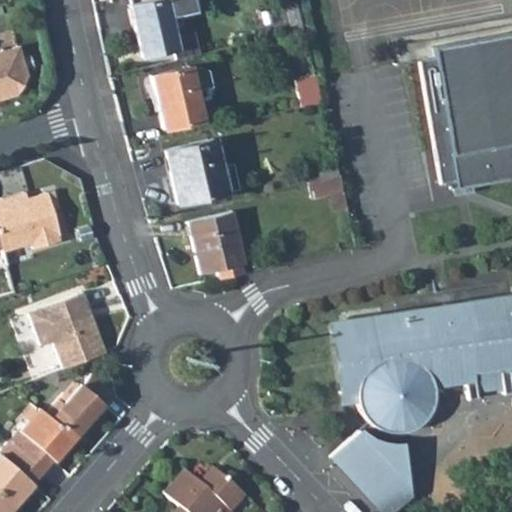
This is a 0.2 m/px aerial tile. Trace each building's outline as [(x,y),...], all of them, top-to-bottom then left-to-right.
[(139,58),(176,48),(168,17),(194,11),(190,0),(153,0),(127,7),(139,58)] [(470,186),(470,187),(511,178),(511,46),(509,32),(430,47),(432,57),(417,59),(440,185),(454,182),(456,189),(470,186)] [(0,98),(15,94),(25,75),(16,45),(0,50),(0,98)] [(161,130),(200,121),(188,68),(149,77),(161,130)] [(175,204),(225,192),(219,167),(212,138),(162,150),(175,204)] [(319,180),(338,175),(334,160),(315,164),(319,180)] [(219,167),(225,192),(238,188),(232,164),(219,167)] [(310,199),(330,194),(341,191),(338,175),(319,180),(307,183),(310,199)] [(44,191),(49,208),(55,206),(50,190),(44,191)] [(0,197),(0,249),(0,250),(5,265),(33,256),(31,248),(57,240),(55,234),(57,233),(49,208),(44,191),(24,197),(3,204),(1,197),(0,197)] [(1,197),(3,204),(24,197),(22,191),(1,197)] [(330,194),(335,212),(346,210),(341,191),(330,194)] [(200,274),(217,270),(219,278),(240,274),(238,265),(243,263),(230,211),(187,222),(200,274)] [(78,310),(81,318),(88,316),(79,291),(75,293),(81,309),(78,310)] [(25,312),(37,345),(50,340),(60,368),(100,353),(102,352),(88,316),(81,318),(78,310),(81,309),(75,293),(25,312)] [(511,293),(466,301),(467,314),(457,315),(441,303),(430,319),(421,321),(419,307),(346,319),(350,346),(362,345),(364,358),(346,381),(359,391),(354,397),(359,412),(368,423),(382,430),(393,432),(404,430),(414,425),(421,419),(426,413),(430,403),(431,396),(430,386),(463,382),(465,399),(474,397),(474,391),(499,387),(501,394),(510,392),(509,385),(511,385),(511,293)] [(441,303),(457,315),(467,314),(466,301),(441,303)] [(419,307),(421,321),(430,319),(441,303),(419,307)] [(326,322),(338,405),(355,402),(354,397),(359,391),(346,381),(364,358),(362,345),(350,346),(346,319),(326,322)] [(55,399),(42,413),(69,437),(110,392),(89,373),(79,385),(77,383),(60,403),(55,399)] [(35,407),(6,442),(38,470),(48,459),(50,460),(69,437),(42,413),(35,407)] [(328,458),(378,511),(392,511),(410,495),(400,442),(393,443),(386,442),(380,441),(375,439),(371,437),(368,435),(360,429),(328,458)] [(6,442),(0,448),(0,497),(10,506),(29,483),(27,482),(38,470),(6,442)] [(197,484),(202,488),(215,473),(210,469),(197,484)] [(181,471),(161,495),(176,509),(180,511),(212,511),(219,505),(226,511),(228,511),(242,497),(215,473),(202,488),(197,484),(181,471)] [(0,497),(0,511),(4,511),(10,506),(0,497)]
